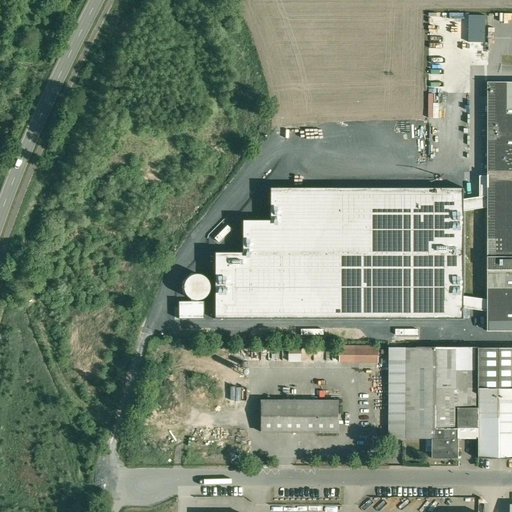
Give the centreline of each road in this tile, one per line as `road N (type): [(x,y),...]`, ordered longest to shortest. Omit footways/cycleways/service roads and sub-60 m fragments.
road 1 (residential): [(144,489),(180,476),(511,480)]
road 2 (secondary): [(96,0),(40,110),(0,216)]
road 3 (unknown): [(119,501),(157,342)]
